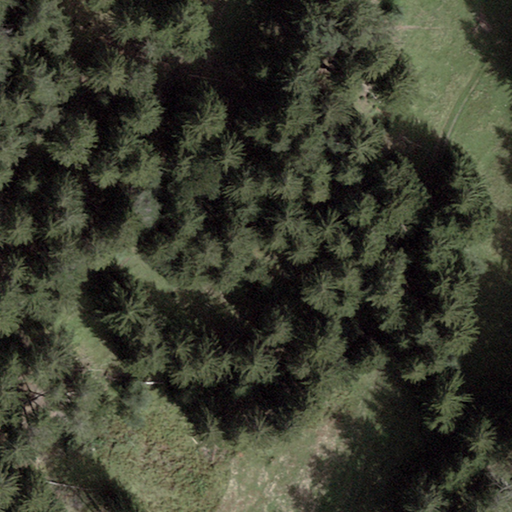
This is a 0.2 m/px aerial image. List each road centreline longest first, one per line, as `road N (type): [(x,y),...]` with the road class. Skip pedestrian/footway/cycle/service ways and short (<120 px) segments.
road 1 (track): [(348,511),(448,126),(511,6)]
road 2 (track): [(220,0),(81,230),(0,279)]
